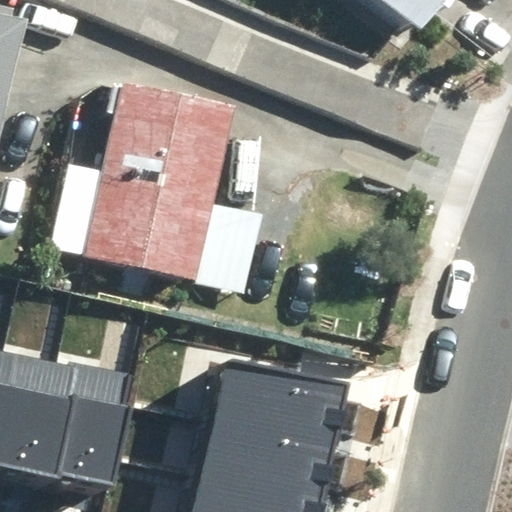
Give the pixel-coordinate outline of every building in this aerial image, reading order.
[(372,0),(407,25),(425,0),(372,0)] [(0,130),(27,13),(0,7),(0,130)] [(235,108),(121,85),(103,175),(66,167),(49,253),(242,292),(257,219),(214,210),(235,108)] [(0,350),(0,466),(1,467),(22,354),(0,350)] [(78,365),(22,354),(1,467),(58,476),(78,365)] [(346,385),(230,359),(217,417),(333,442),(346,385)] [(78,365),(58,476),(113,486),(133,375),(78,365)] [(333,442),(217,417),(205,465),(320,494),(333,442)] [(315,511),(320,494),(205,465),(193,511),(315,511)]
